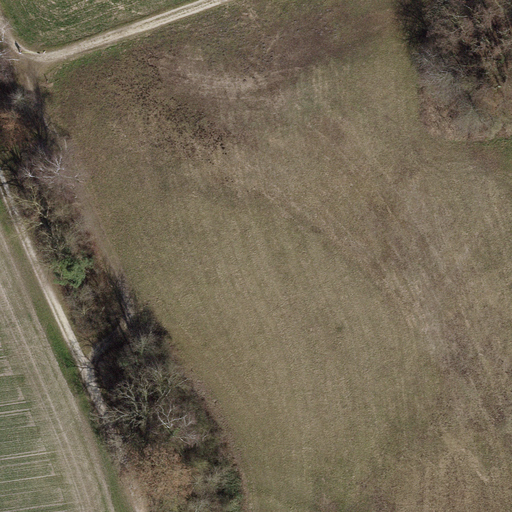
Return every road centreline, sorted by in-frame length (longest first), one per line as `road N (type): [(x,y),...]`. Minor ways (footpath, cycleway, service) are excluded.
road 1 (track): [(81,359),(131,319),(32,77),(38,58),(209,0)]
road 2 (track): [(0,173),(144,511)]
